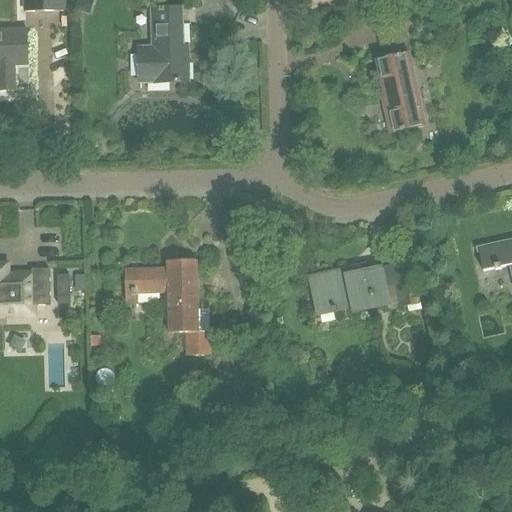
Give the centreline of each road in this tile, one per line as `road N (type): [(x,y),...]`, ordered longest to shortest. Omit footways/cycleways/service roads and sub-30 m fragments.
road 1 (residential): [(0,188),(278,179)]
road 2 (residential): [(278,179),(319,203),(356,207),(511,175)]
road 3 (residential): [(278,179),(276,0)]
